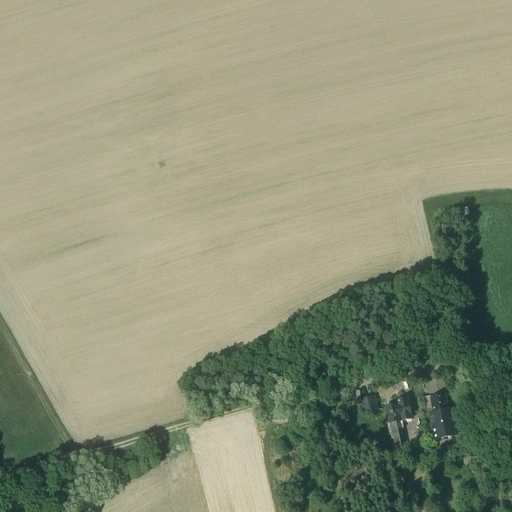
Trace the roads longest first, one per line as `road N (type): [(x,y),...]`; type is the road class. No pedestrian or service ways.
road 1 (track): [(0,495),(73,453),(104,453),(223,412),(361,382)]
road 2 (residential): [(511,355),(361,382)]
road 3 (track): [(0,323),(73,453)]
